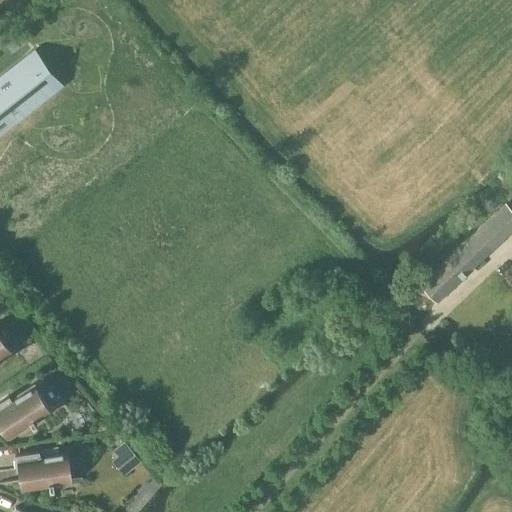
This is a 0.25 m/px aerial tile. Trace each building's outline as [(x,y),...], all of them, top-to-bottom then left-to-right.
[(14,36),(5,44),(11,52),(21,44),(14,36)] [(0,128),(32,104),(23,93),(47,74),(31,53),(0,77),(0,128)] [(511,210),(505,204),(496,213),(422,283),(438,300),(511,229),(511,210)] [(0,356),(10,349),(0,337),(0,356)] [(35,418),(49,410),(36,386),(12,399),(10,395),(0,401),(0,420),(9,435),(31,421),(33,424),(37,422),(35,418)] [(117,457),(128,470),(140,460),(124,442),(115,450),(119,455),(117,457)] [(66,452),(39,456),(38,451),(15,454),(17,468),(20,468),(23,486),(49,483),(50,486),(54,486),(53,482),(70,480),(66,452)]
